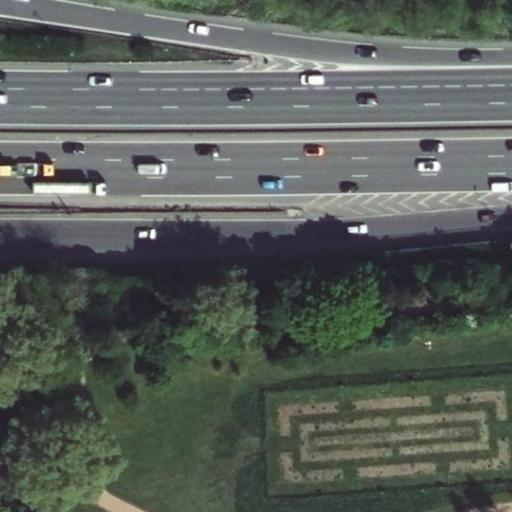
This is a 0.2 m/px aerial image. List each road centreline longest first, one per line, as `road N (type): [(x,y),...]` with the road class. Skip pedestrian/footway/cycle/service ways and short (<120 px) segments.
road 1 (motorway): [(511,59),(321,53),(0,3)]
road 2 (motorway): [(0,235),(290,237),(511,217)]
road 3 (motorway): [(0,169),(511,165)]
road 4 (motorway): [(511,94),(0,97)]
